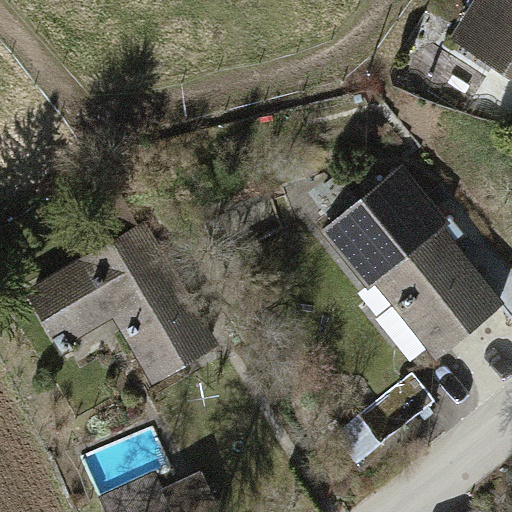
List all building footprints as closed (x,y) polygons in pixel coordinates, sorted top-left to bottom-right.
[(511,0),(480,0),(459,35),(511,68),(511,0)] [(402,166),(337,220),(403,299),(399,303),(404,309),(408,306),(442,348),(501,299),(440,225),(447,220),(402,166)] [(98,206),(112,229),(134,217),(120,193),(98,206)] [(144,226),(34,291),(58,332),(111,301),(154,373),(211,339),(144,226)] [(440,396),(417,368),(363,412),(386,440),(440,396)] [(173,511),(155,472),(100,497),(107,511),(173,511)]
